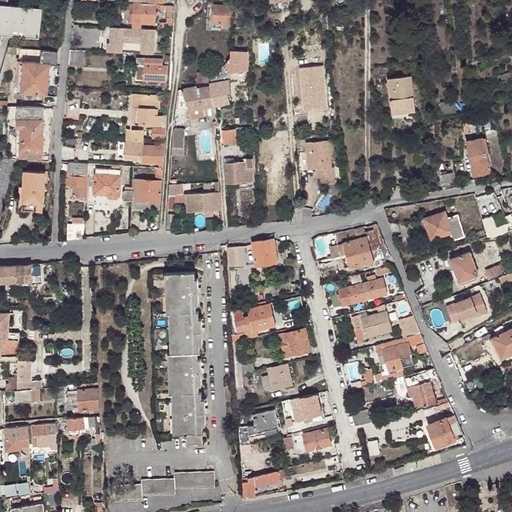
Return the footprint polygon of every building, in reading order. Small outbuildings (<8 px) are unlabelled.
[(155,23),(156,5),(156,4),(142,3),(142,4),(134,3),(133,22),(141,23),(155,23)] [(175,18),(175,6),(161,5),(160,12),(163,12),(163,9),(168,9),(167,17),(175,18)] [(213,23),(231,25),(232,7),(214,5),(213,23)] [(120,27),(111,27),(111,39),(109,39),(108,52),(124,53),(126,27),(120,27)] [(56,65),(57,51),(37,49),(28,48),(24,48),(21,48),(19,71),(17,86),(17,93),(22,93),(47,95),(50,65),(56,65)] [(86,50),(71,49),(70,64),(85,65),(86,50)] [(249,52),(242,51),(230,51),(230,59),(227,63),(228,74),(250,70),(249,52)] [(137,59),(137,65),(137,69),(136,80),(167,80),(167,66),(162,66),(162,59),(137,59)] [(60,66),(56,65),(50,65),(47,95),(57,96),(60,66)] [(412,75),(387,78),(391,115),(417,111),(412,75)] [(211,85),(215,104),(234,100),(232,92),(231,92),(230,80),(211,82),(211,85)] [(197,85),(183,88),(185,96),(189,108),(191,117),(205,114),(203,106),(215,104),(211,85),(198,88),(197,85)] [(135,107),(136,93),(132,93),(130,124),(139,124),(140,114),(140,108),(135,107)] [(166,123),(167,115),(157,115),(158,107),(159,107),(160,95),(138,93),(136,93),(135,107),(140,108),(140,114),(139,124),(154,125),(162,125),(166,125),(166,123)] [(42,157),(43,107),(26,106),(17,106),(17,129),(21,129),(20,157),(42,157)] [(131,127),(130,140),(133,140),(143,141),(144,141),(144,128),(131,127)] [(223,128),(224,142),(238,140),(237,127),(223,128)] [(165,138),(166,128),(162,128),(153,128),(153,137),(165,138)] [(187,129),(174,128),(173,147),(186,148),(187,129)] [(483,145),(481,137),(465,141),(473,175),(489,172),(485,151),(483,145)] [(328,139),(306,141),(307,151),(308,168),(316,167),(317,182),(333,181),(331,167),(330,166),(328,139)] [(130,140),(126,140),(126,158),(141,159),(141,162),(158,163),(163,164),(164,151),(165,146),(157,145),(143,145),(143,141),(133,140),(130,140)] [(225,162),(226,182),(253,179),(252,167),(253,167),(252,157),(245,158),(245,160),(225,162)] [(0,178),(11,182),(19,159),(3,158),(0,168),(0,178)] [(70,176),(67,175),(66,175),(65,185),(74,185),(73,196),(87,196),(88,164),(78,163),(71,162),(70,176)] [(449,165),(439,167),(442,182),(452,180),(449,165)] [(163,168),(158,168),(156,167),(155,181),(136,179),(135,200),(161,201),(162,188),(163,168)] [(120,175),(120,170),(111,169),(96,168),(94,194),(108,195),(108,196),(110,198),(117,198),(118,197),(118,195),(120,195),(121,175),(120,175)] [(24,170),(24,185),(23,192),(22,207),(43,208),(45,171),(24,170)] [(9,191),(11,182),(0,178),(0,198),(5,200),(9,191)] [(204,209),(220,208),(219,190),(214,190),(202,191),(204,209)] [(188,209),(204,209),(202,191),(187,192),(188,209)] [(170,194),(168,209),(177,209),(178,194),(170,194)] [(484,194),(476,196),(480,210),(487,208),(484,194)] [(160,210),(161,201),(135,200),(135,208),(160,210)] [(453,235),(455,242),(466,238),(457,213),(446,216),(445,211),(425,218),(433,241),(443,239),(453,235)] [(492,213),(483,216),(483,218),(485,223),(487,230),(489,235),(489,238),(511,227),(511,222),(508,224),(507,223),(501,226),(500,224),(497,226),(492,213)] [(168,214),(167,229),(174,228),(176,214),(168,214)] [(69,223),(67,239),(83,238),(84,219),(73,218),(73,223),(69,223)] [(363,227),(335,233),(338,245),(328,247),(330,256),(326,257),(327,259),(340,256),(343,267),(373,260),(370,249),(385,246),(378,227),(365,232),(364,232),(363,227)] [(445,245),(455,242),(453,235),(443,239),(445,245)] [(276,262),(274,239),(253,241),(256,265),(276,262)] [(234,246),(235,264),(246,263),(244,245),(234,246)] [(234,246),(227,247),(228,267),(235,266),(235,264),(234,246)] [(370,249),(373,260),(383,258),(390,257),(385,246),(370,249)] [(452,281),(454,284),(477,274),(469,251),(450,258),(458,278),(452,281)] [(30,264),(32,281),(42,281),(40,263),(30,264)] [(0,265),(0,282),(32,281),(30,264),(0,265)] [(392,265),(375,269),(377,277),(397,272),(394,264),(392,265)] [(495,276),(503,274),(501,266),(493,269),(495,276)] [(195,277),(194,269),(168,271),(168,277),(166,278),(166,304),(170,304),(169,311),(174,311),(173,317),(170,317),(171,343),(175,343),(175,351),(171,350),(172,358),(169,358),(169,384),(172,384),(173,391),(176,391),(177,398),(174,398),(174,424),(177,424),(178,432),(185,432),(189,431),(201,431),(204,431),(203,423),(202,401),(202,397),(202,391),(199,391),(199,385),(198,362),(198,358),(197,352),(200,351),(200,343),(199,321),(199,317),(199,311),(196,310),(196,303),(195,282),(195,277)] [(495,276),(493,269),(483,273),(486,280),(495,276)] [(509,280),(507,273),(503,274),(495,276),(497,280),(498,283),(499,284),(509,280)] [(382,279),(360,284),(365,298),(385,294),(382,279)] [(362,299),(358,284),(335,290),(340,305),(362,299)] [(483,312),(476,292),(445,305),(451,321),(460,318),(461,320),(483,312)] [(393,302),(406,299),(405,294),(392,297),(393,302)] [(238,305),(233,306),(240,329),(245,328),(252,326),(249,315),(245,316),(242,304),(238,305)] [(249,315),(252,326),(253,328),(274,324),(269,304),(248,308),(249,315)] [(365,339),(391,331),(386,311),(385,311),(384,305),(376,307),(378,313),(366,316),(365,312),(358,314),(358,315),(351,317),(354,331),(355,331),(358,342),(365,341),(365,339)] [(33,306),(27,306),(27,320),(50,321),(50,313),(33,313),(33,306)] [(420,333),(414,316),(403,319),(407,337),(420,333)] [(511,327),(509,329),(492,337),(495,345),(499,343),(504,355),(511,352),(511,327)] [(309,349),(304,328),(279,334),(284,355),(309,349)] [(406,336),(376,345),(377,351),(384,349),(387,363),(389,370),(413,363),(409,345),(424,342),(420,333),(407,337),(406,336)] [(19,338),(1,338),(1,356),(18,355),(19,338)] [(233,340),(236,374),(244,372),(254,370),(253,362),(251,356),(243,357),(241,338),(233,340)] [(384,349),(377,351),(382,364),(387,363),(384,349)] [(17,362),(18,366),(27,366),(27,380),(31,380),(32,360),(18,360),(17,362)] [(293,385),(288,362),(267,367),(268,374),(272,387),(272,389),(293,385)] [(27,366),(18,366),(18,376),(17,388),(31,387),(31,380),(27,380),(27,366)] [(430,368),(426,369),(427,371),(405,377),(408,386),(411,385),(417,407),(438,401),(433,379),(440,378),(435,367),(430,368)] [(244,372),(236,374),(237,386),(245,386),(244,372)] [(272,387),(268,374),(261,376),(264,389),(272,387)] [(374,376),(376,383),(384,380),(383,374),(374,376)] [(9,377),(10,383),(14,382),(14,388),(17,388),(18,376),(9,377)] [(39,386),(31,387),(33,400),(40,399),(39,386)] [(237,386),(237,398),(245,397),(245,386),(237,386)] [(17,388),(14,388),(16,401),(33,400),(31,387),(17,388)] [(99,407),(98,387),(86,388),(79,389),(79,408),(99,407)] [(319,402),(317,393),(299,396),(301,406),(304,417),(321,413),(319,402)] [(304,417),(301,406),(293,408),(295,421),(304,419),(304,417)] [(74,409),(74,416),(99,413),(99,407),(79,408),(74,409)] [(368,408),(352,412),(355,425),(358,425),(371,421),(368,408)] [(246,427),(247,434),(262,430),(278,427),(274,409),(252,415),(254,425),(246,427)] [(304,417),(304,419),(305,422),(325,416),(323,412),(321,413),(304,417)] [(74,416),(69,416),(69,427),(78,426),(95,425),(100,425),(99,413),(74,416)] [(463,436),(462,433),(454,414),(428,425),(437,446),(463,436)] [(57,431),(56,421),(32,424),(32,448),(51,448),(51,450),(57,449),(57,431)] [(30,443),(28,424),(4,427),(6,452),(20,451),(20,444),(26,443),(30,443)] [(78,426),(69,427),(69,434),(78,433),(78,426)] [(240,444),(248,442),(247,434),(246,427),(239,427),(240,444)] [(326,427),(302,432),(305,449),(329,444),(326,427)] [(203,442),(201,431),(189,431),(189,434),(189,443),(203,442)] [(284,436),(285,448),(295,447),(295,435),(284,436)] [(250,475),(248,442),(240,444),(243,476),(250,475)] [(285,475),(283,467),(253,474),(253,480),(254,480),(255,487),(280,479),(280,477),(285,475)] [(175,471),(175,478),(175,487),(215,486),(214,470),(175,471)] [(141,478),(141,483),(142,493),(175,492),(175,487),(175,478),(141,478)] [(254,494),(255,487),(254,480),(253,480),(243,481),(243,496),(254,494)] [(32,488),(31,486),(16,487),(16,483),(11,484),(12,495),(31,494),(32,488)] [(142,493),(141,483),(115,484),(116,499),(142,498),(142,493)] [(33,504),(24,504),(15,506),(13,507),(13,511),(46,511),(45,501),(36,501),(36,497),(32,498),(33,504)]
